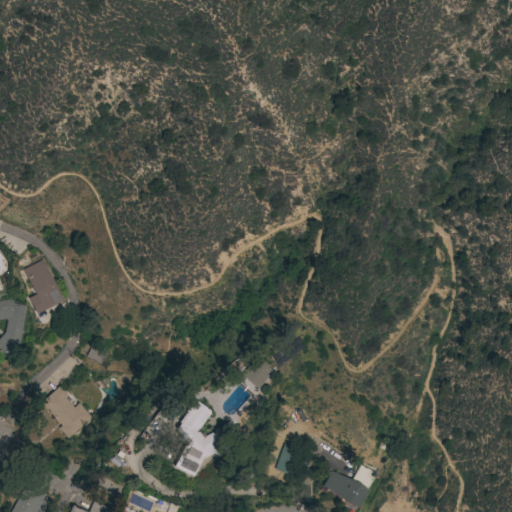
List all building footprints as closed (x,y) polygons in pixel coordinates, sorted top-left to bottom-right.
[(42,260),(62,300),(35,314),(27,298),(35,295),(22,270),(42,260)] [(0,300),(11,299),(12,303),(25,306),(17,345),(14,344),(3,356),(0,353),(0,335),(2,333),(5,321),(3,319),(0,319),(0,300)] [(107,352),(101,364),(86,356),(93,344),(107,352)] [(266,371),(251,357),(234,375),(249,389),(266,371)] [(67,395),(64,397),(73,408),(78,403),(87,414),(82,418),(86,422),(67,439),(58,428),(60,426),(48,412),(49,411),(41,402),(59,386),(67,395)] [(168,467),(178,445),(179,446),(180,444),(169,430),(174,424),(173,423),(180,412),(188,401),(188,402),(190,400),(201,409),(200,410),(204,414),(191,431),(196,438),(216,427),(216,425),(222,422),(228,432),(216,438),(221,447),(195,460),(187,476),(168,467)] [(160,424),(148,416),(133,437),(150,449),(162,432),(157,429),(160,424)] [(283,444),(295,448),(285,474),(273,469),(283,444)] [(348,481),(358,465),(373,474),(364,490),(365,491),(354,508),(333,495),(334,495),(331,494),(329,498),(321,493),(323,488),(320,486),(327,476),(325,475),(327,472),(329,473),(329,471),(348,481)] [(32,487),(30,474),(47,472),(49,485),(32,487)] [(7,511),(24,483),(44,495),(41,501),(45,503),(39,511),(7,511)] [(67,511),(71,506),(83,511),(87,511),(93,501),(106,508),(103,511),(67,511)]
